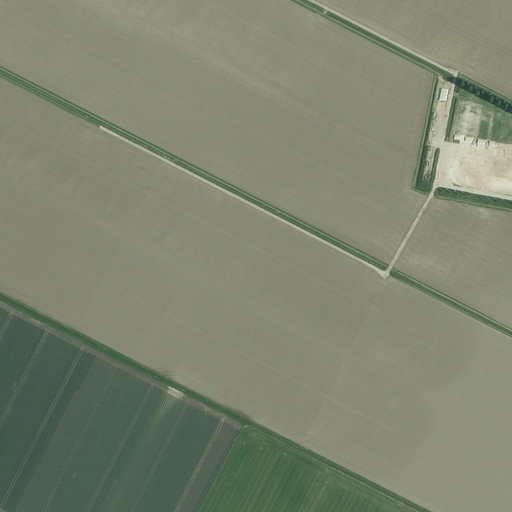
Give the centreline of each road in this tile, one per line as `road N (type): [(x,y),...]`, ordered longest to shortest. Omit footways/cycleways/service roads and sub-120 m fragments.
road 1 (track): [(455,73),(432,194),(386,273),(101,127)]
road 2 (track): [(309,0),(511,100)]
